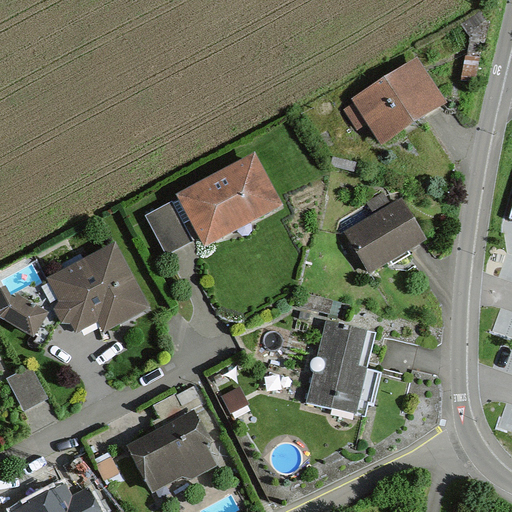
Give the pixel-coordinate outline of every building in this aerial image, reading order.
[(441,110),(415,69),(344,114),(357,136),(370,128),(382,147),(441,110)] [(252,164),(179,203),(204,250),(277,210),(252,164)] [(401,207),(346,239),(369,277),(423,245),(401,207)] [(173,211),(148,224),(167,260),(192,247),(173,211)] [(115,250),(46,286),(74,339),(100,325),(107,337),(149,315),(115,250)] [(17,295),(13,299),(3,288),(0,289),(0,317),(34,336),(48,312),(17,295)] [(375,336),(328,324),(309,406),(354,417),(357,406),(372,409),(380,375),(366,372),(375,336)] [(9,380),(27,412),(50,399),(33,367),(9,380)] [(193,422),(134,452),(154,491),(183,476),(188,486),(218,470),(193,422)] [(68,491),(27,511),(99,511),(90,496),(75,504),(68,491)]
